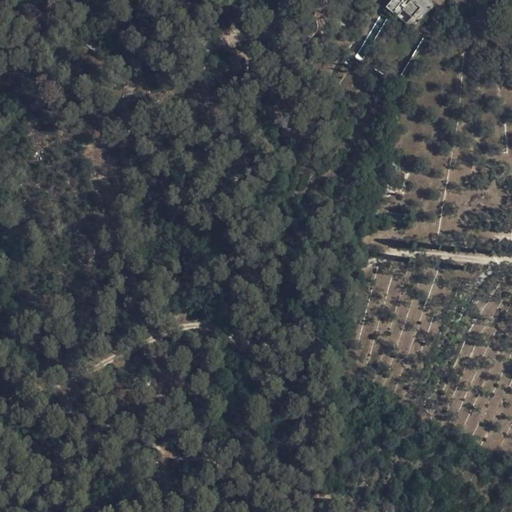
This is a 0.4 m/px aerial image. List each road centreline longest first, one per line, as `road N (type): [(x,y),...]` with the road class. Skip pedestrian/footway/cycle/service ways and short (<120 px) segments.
road 1 (track): [(511,263),(403,256),(363,264),(263,346),(199,326),(172,329),(0,406)]
road 2 (track): [(360,511),(331,497),(290,499),(215,463),(174,457),(109,423),(79,458),(37,466),(24,477),(0,474)]
